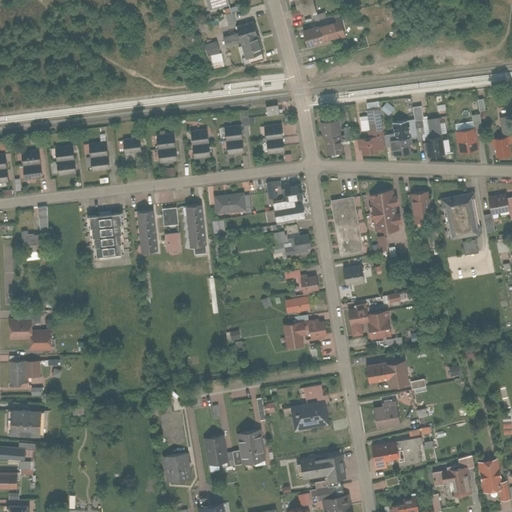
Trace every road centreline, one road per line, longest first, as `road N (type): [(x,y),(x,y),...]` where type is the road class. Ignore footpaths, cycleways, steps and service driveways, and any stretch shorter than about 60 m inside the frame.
road 1 (residential): [(311,167),(366,511)]
road 2 (residential): [(0,206),(311,167)]
road 3 (residential): [(511,174),(311,167)]
road 4 (residential): [(274,0),(311,167)]
